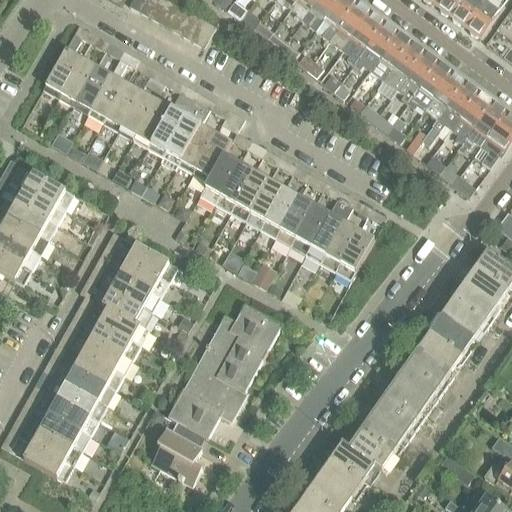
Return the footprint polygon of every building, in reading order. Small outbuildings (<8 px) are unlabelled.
[(134,0),(129,10),(140,17),(149,0),(134,0)] [(149,0),(140,17),(150,22),(162,2),(157,0),(149,0)] [(234,6),(225,0),(217,0),(214,4),(227,14),(232,8),(232,9),(234,6)] [(278,0),(275,5),(282,10),(284,8),(291,13),(299,0),(278,0)] [(299,0),(291,13),(297,18),(296,20),(303,25),(321,0),(299,0)] [(321,0),(303,25),(316,35),(341,0),(321,0)] [(341,0),(316,35),(329,45),(357,7),(356,7),(356,3),(352,0),(341,0)] [(422,0),(423,2),(428,7),(432,6),(436,9),(442,0),(422,0)] [(442,0),(436,9),(439,12),(440,15),(445,19),(448,18),(450,20),(465,0),(442,0)] [(465,0),(450,20),(452,21),(453,25),(458,28),(461,28),(465,31),(487,0),(465,0)] [(487,0),(465,31),(469,34),(470,37),(474,41),(478,40),(482,41),(505,10),(511,0),(487,0)] [(150,22),(161,29),(173,8),(162,2),(150,22)] [(361,10),(357,7),(329,45),(343,55),(370,17),(370,16),(370,13),(366,10),(361,10)] [(161,29),(172,35),(183,14),(173,8),(161,29)] [(242,16),(232,9),(232,8),(227,14),(237,22),(242,16)] [(172,35),(182,41),(194,20),(183,14),(172,35)] [(247,16),(241,25),(254,35),(260,26),(261,26),(248,15),(247,16)] [(374,19),(370,17),(343,55),(349,59),(346,63),(353,68),(384,27),(384,24),(378,19),(374,19)] [(182,41),(193,47),(204,26),(194,20),(182,41)] [(215,32),(204,26),(193,47),(203,53),(215,32)] [(260,26),(254,35),(261,41),(267,45),(270,41),(273,37),(260,26)] [(388,30),(384,27),(353,68),(360,74),(362,71),(369,76),(398,37),(397,36),(397,33),(392,30),(388,30)] [(42,94),(58,103),(81,61),(73,57),(81,42),(89,47),(94,39),(78,30),(74,38),(65,53),(42,94)] [(267,45),(280,56),(287,47),(273,37),(270,41),(267,45)] [(402,40),(398,37),(369,76),(382,86),(411,47),(410,46),(410,42),(406,40),(402,40)] [(109,47),(94,39),(89,47),(104,55),(109,47)] [(104,55),(119,64),(124,56),(109,47),(104,55)] [(301,58),(300,57),(287,47),(280,56),(294,66),(301,58)] [(416,50),(411,47),(382,86),(396,96),(425,57),(424,56),(424,53),(419,49),(416,50)] [(511,68),(511,54),(510,53),(503,62),(511,68)] [(127,68),(134,72),(138,64),(124,56),(119,64),(111,78),(88,120),(102,128),(126,87),(119,83),(127,68)] [(430,60),(425,57),(396,96),(404,102),(401,105),(407,109),(438,66),(437,66),(437,62),(433,59),(430,60)] [(297,68),(307,76),(314,67),(304,59),(297,68)] [(58,103),(73,111),(96,70),(81,61),(58,103)] [(134,72),(149,81),(154,73),(138,64),(134,72)] [(443,70),(438,66),(407,109),(415,115),(417,111),(423,116),(452,77),(451,76),(451,72),(446,68),(443,70)] [(324,74),(314,67),(307,76),(317,84),(324,74)] [(73,111),(88,120),(111,78),(96,70),(73,111)] [(149,81),(164,89),(168,81),(154,73),(149,81)] [(456,80),(452,77),(423,116),(437,126),(466,87),(464,86),(464,82),(460,79),(456,80)] [(339,89),(341,87),(331,80),(324,90),(334,97),(339,89)] [(164,89),(179,97),(183,89),(168,81),(164,89)] [(102,128),(118,137),(141,95),(126,87),(102,128)] [(466,87),(437,126),(427,140),(421,148),(427,152),(436,140),(443,145),(450,135),(479,96),(479,93),(474,89),(470,90),(466,87)] [(171,112),(147,153),(163,162),(198,98),(183,89),(179,97),(179,98),(171,112)] [(339,89),(334,97),(344,104),(349,96),(339,89)] [(118,137),(132,145),(156,103),(141,95),(118,137)] [(479,97),(479,96),(450,135),(457,140),(454,143),(461,149),(492,107),(492,106),(492,102),(488,99),(484,101),(479,97)] [(209,114),(209,115),(214,107),(198,98),(163,162),(178,171),(201,129),(209,114)] [(132,145),(147,153),(171,112),(156,103),(132,145)] [(350,110),(359,117),(364,110),(355,103),(350,110)] [(209,115),(224,123),(229,115),(214,107),(209,115)] [(497,110),(492,107),(461,149),(468,154),(473,148),(479,152),(506,116),(505,115),(505,112),(500,108),(497,110)] [(359,117),(373,128),(378,120),(365,109),(364,110),(359,117)] [(244,124),(229,115),(224,123),(240,132),(244,124)] [(479,152),(487,158),(480,167),(489,174),(511,143),(511,120),(506,116),(479,152)] [(373,128),(386,138),(392,130),(378,120),(373,128)] [(178,171),(193,179),(216,137),(201,129),(178,171)] [(406,142),(392,130),(386,138),(400,149),(406,142)] [(406,154),(412,158),(420,147),(421,148),(427,140),(420,135),(406,154)] [(224,161),(232,146),(216,137),(193,179),(207,187),(208,187),(223,160),(224,161)] [(236,138),(232,146),(246,154),(251,146),(236,138)] [(57,140),(51,150),(62,156),(66,150),(63,143),(57,140)] [(257,170),(261,163),(266,154),(251,146),(246,154),(253,158),(249,166),(257,170)] [(272,178),(276,171),(280,162),(266,154),(261,163),(268,166),(264,174),(272,178)] [(199,201),(215,210),(238,169),(224,161),(223,160),(208,187),(207,187),(199,201)] [(432,161),(426,169),(438,179),(444,171),(432,161)] [(276,171),(291,179),(296,171),(280,162),(276,171)] [(9,164),(0,181),(9,185),(17,170),(18,169),(9,164)] [(17,170),(9,185),(16,190),(26,173),(18,169),(17,170)] [(215,210),(230,218),(253,177),(238,169),(215,210)] [(291,179),(307,188),(311,180),(296,171),(291,179)] [(438,179),(452,189),(458,181),(444,171),(438,179)] [(127,192),(132,183),(117,175),(112,184),(127,192)] [(32,177),(23,193),(65,217),(74,201),(32,177)] [(230,218),(245,226),(268,185),(253,177),(230,218)] [(307,188),(322,196),(327,188),(311,180),(307,188)] [(0,181),(0,200),(4,194),(9,185),(0,181)] [(475,194),(458,181),(452,189),(468,202),(475,194)] [(245,226),(260,235),(283,194),(268,185),(245,226)] [(322,196),(336,204),(341,196),(327,188),(322,196)] [(130,195),(141,201),(144,195),(133,189),(130,195)] [(18,202),(15,208),(57,232),(65,217),(23,193),(18,202)] [(4,194),(0,200),(15,208),(18,202),(4,194)] [(260,235),(275,244),(298,203),(283,194),(260,235)] [(158,203),(144,195),(141,201),(155,209),(158,203)] [(336,204),(352,213),(356,205),(341,196),(336,204)] [(164,198),(157,209),(168,215),(172,210),(170,201),(164,198)] [(275,244),(291,252),(314,211),(298,203),(275,244)] [(352,213),(367,221),(371,213),(356,205),(352,213)] [(15,208),(6,224),(48,248),(57,232),(15,208)] [(291,252),(305,260),(328,219),(314,211),(291,252)] [(185,226),(192,216),(185,212),(178,214),(175,221),(185,226)] [(387,222),(371,213),(367,221),(382,230),(387,222)] [(511,222),(506,218),(498,229),(495,234),(511,246),(511,222)] [(305,260),(320,269),(343,228),(328,219),(305,260)] [(6,224),(0,234),(0,240),(40,262),(48,248),(6,224)] [(320,269),(335,277),(358,236),(343,228),(320,269)] [(100,235),(95,233),(87,248),(91,250),(100,235)] [(184,248),(188,240),(180,236),(176,243),(184,248)] [(351,286),(374,245),(358,236),(335,277),(351,286)] [(113,237),(104,252),(113,257),(121,242),(113,237)] [(0,240),(0,259),(31,277),(40,262),(0,240)] [(211,253),(198,247),(194,254),(207,261),(211,253)] [(135,249),(127,265),(168,288),(177,272),(135,249)] [(104,272),(112,257),(113,257),(104,252),(96,268),(104,272)] [(511,273),(486,256),(475,272),(511,298),(511,273)] [(23,292),(31,277),(0,259),(0,281),(1,279),(23,292)] [(127,265),(118,280),(160,303),(168,288),(127,265)] [(96,287),(104,272),(96,268),(87,283),(96,287)] [(511,298),(475,272),(464,287),(501,314),(511,298)] [(266,295),(273,282),(259,274),(252,287),(252,288),(266,295)] [(118,280),(110,295),(152,318),(160,303),(118,280)] [(79,298),(84,301),(84,300),(88,302),(96,287),(87,283),(79,298)] [(283,294),(272,287),(268,296),(278,302),(283,294)] [(464,287),(453,304),(490,330),(501,314),(464,287)] [(101,311),(106,314),(143,334),(152,318),(110,295),(101,311)] [(92,304),(88,302),(84,300),(84,301),(76,315),(84,320),(92,304)] [(14,306),(5,301),(1,308),(10,313),(14,306)] [(453,304),(441,321),(478,347),(490,330),(453,304)] [(230,421),(281,331),(243,310),(234,326),(224,320),(167,422),(176,427),(203,442),(207,445),(222,417),(230,421)] [(148,336),(143,334),(106,314),(98,328),(140,351),(148,336)] [(76,315),(67,330),(75,335),(84,320),(76,315)] [(441,321),(429,337),(466,363),(478,347),(441,321)] [(188,339),(194,327),(187,323),(181,334),(188,339)] [(98,328),(90,343),(132,366),(140,351),(98,328)] [(67,330),(59,345),(67,350),(75,335),(67,330)] [(181,351),(187,341),(179,336),(173,346),(181,351)] [(429,337),(418,353),(455,380),(466,363),(429,337)] [(90,343),(82,358),(123,381),(132,366),(90,343)] [(59,345),(50,361),(59,365),(67,350),(59,345)] [(418,353),(406,370),(443,396),(455,380),(418,353)] [(82,358),(73,373),(115,396),(123,381),(82,358)] [(50,361),(42,376),(50,380),(59,365),(50,361)] [(406,370),(395,386),(432,412),(443,396),(406,370)] [(73,373),(65,388),(107,411),(115,396),(73,373)] [(42,376),(34,391),(42,395),(50,380),(42,376)] [(395,386),(383,403),(421,429),(432,412),(395,386)] [(65,388),(56,403),(98,426),(107,411),(65,388)] [(34,391),(26,406),(34,410),(37,405),(42,395),(34,391)] [(42,395),(37,405),(41,408),(47,398),(42,395)] [(56,403),(48,418),(90,441),(98,426),(56,403)] [(383,403),(372,419),(409,445),(421,429),(383,403)] [(26,406),(17,421),(25,425),(34,410),(26,406)] [(164,420),(155,414),(149,424),(155,427),(161,425),(164,420)] [(48,418),(40,433),(82,456),(90,441),(48,418)] [(372,419),(361,435),(398,461),(409,445),(372,419)] [(17,421),(9,436),(17,440),(25,425),(17,421)] [(160,452),(151,469),(178,484),(177,485),(182,488),(182,486),(192,491),(201,474),(193,469),(197,463),(201,455),(197,453),(201,446),(203,442),(176,427),(170,438),(166,435),(157,451),(160,452)] [(40,433),(31,448),(73,471),(82,456),(40,433)] [(121,458),(129,443),(114,435),(106,450),(121,458)] [(384,480),(398,461),(361,435),(348,452),(348,453),(377,474),(377,475),(384,480)] [(8,456),(17,440),(9,436),(0,452),(8,456)] [(511,496),(511,451),(501,444),(494,455),(503,461),(496,470),(493,467),(483,482),(494,490),(497,486),(511,496)] [(341,447),(330,464),(367,489),(377,475),(377,474),(348,453),(348,452),(341,447)] [(64,487),(73,471),(31,448),(23,464),(64,487)] [(467,490),(474,480),(446,461),(440,471),(467,490)] [(330,464),(318,480),(355,506),(367,489),(330,464)] [(318,480),(307,496),(329,511),(350,511),(355,506),(318,480)] [(414,496),(423,503),(429,493),(420,487),(414,496)] [(92,493),(88,501),(96,505),(100,497),(92,493)] [(329,511),(307,496),(296,511),(329,511)] [(465,507),(461,511),(503,511),(482,497),(476,506),(465,507)]
